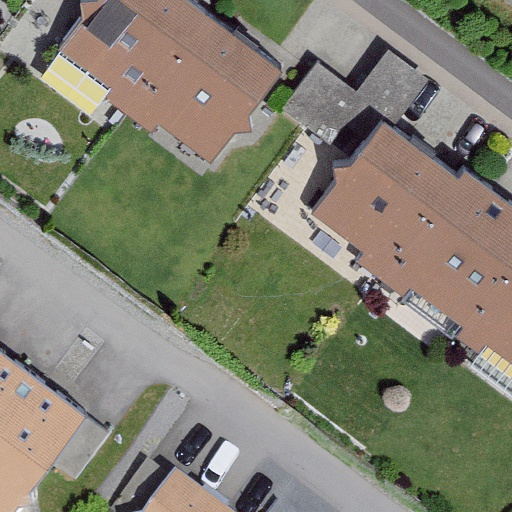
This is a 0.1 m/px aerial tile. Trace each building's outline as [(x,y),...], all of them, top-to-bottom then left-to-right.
[(246,117),(278,73),(177,0),(98,0),(93,8),(78,9),(81,24),(57,57),(111,95),(104,104),(151,138),(158,129),(210,166),(231,137),(249,137),(246,117)] [(315,51),(283,99),(330,130),(362,82),(315,51)] [(511,226),(378,124),(346,168),(330,169),(333,185),(310,218),(363,256),(357,265),(403,299),(410,289),(511,371),(511,226)] [(23,488),(76,414),(0,358),(0,511),(4,511),(8,508),(25,508),(23,488)] [(205,511),(168,485),(149,511),(205,511)]
